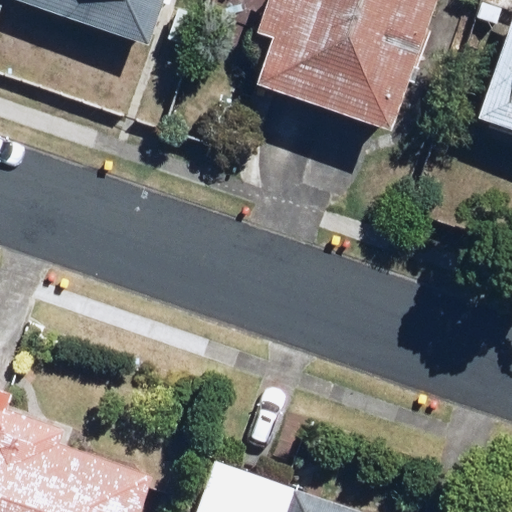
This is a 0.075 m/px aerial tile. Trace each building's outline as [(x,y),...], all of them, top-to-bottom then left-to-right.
[(176,0),(24,0),(162,45),(176,0)] [(403,139),(445,0),(285,0),(257,95),(403,139)] [(511,24),(481,121),(511,131),(511,24)] [(10,392),(0,388),(0,511),(138,511),(150,476),(74,451),(80,432),(5,407),(10,392)] [(378,511),(296,484),(285,511),(378,511)]
